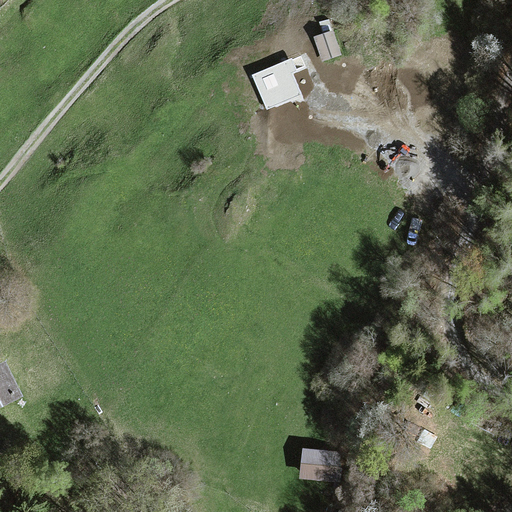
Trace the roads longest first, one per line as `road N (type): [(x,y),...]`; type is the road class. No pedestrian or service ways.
road 1 (track): [(511,375),(478,374),(457,342),(455,295),(511,44)]
road 2 (track): [(187,0),(143,29),(0,195)]
